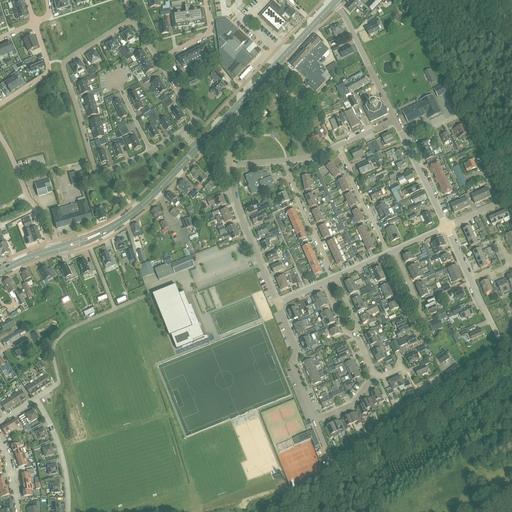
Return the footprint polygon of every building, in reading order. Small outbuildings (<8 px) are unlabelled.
[(13,8),(23,5),(21,0),(18,0),(15,1),(14,0),(9,0),(10,3),(11,3),(13,8)] [(62,9),(59,0),(50,0),(51,4),(55,3),(57,10),(62,9)] [(66,0),(59,0),(62,9),(68,7),(66,0)] [(351,11),(361,0),(352,0),(346,7),(346,8),(350,12),(351,11)] [(382,0),(371,0),(367,6),(372,11),(382,0)] [(271,3),(284,15),(285,13),(291,18),(292,18),(293,18),(294,17),(293,16),(295,14),(294,13),(296,12),(292,8),(292,9),(288,5),(285,8),(284,6),(281,9),(273,1),(271,3)] [(282,17),(284,15),(271,3),(269,5),(259,16),(277,34),(282,29),(283,30),(285,28),(284,27),(288,23),(288,22),(282,17)] [(15,14),(25,10),(24,8),(23,5),(13,8),(15,14)] [(15,14),(17,19),(27,16),(25,10),(15,14)] [(180,13),(173,14),(175,28),(178,27),(178,26),(182,25),(182,27),(182,25),(186,25),(186,26),(189,26),(190,26),(190,24),(194,24),(194,26),(194,25),(197,25),(197,23),(201,22),(201,24),(205,24),(203,10),(195,11),(195,12),(181,15),(180,13)] [(372,26),(366,29),(369,35),(379,31),(377,26),(380,25),(377,19),(370,23),(372,26)] [(227,20),(215,21),(222,66),(234,81),(239,75),(239,76),(260,52),(237,31),(239,30),(227,20)] [(167,22),(160,23),(162,34),(169,33),(167,22)] [(339,24),(331,28),(335,36),(343,32),(339,24)] [(127,43),(135,38),(130,31),(128,32),(127,31),(124,33),(125,34),(122,35),(127,43)] [(26,46),(35,42),(33,36),(23,40),(26,46)] [(305,45),(304,51),(317,63),(318,62),(329,50),(322,43),(323,42),(317,36),(314,36),(305,45)] [(111,53),(119,48),(114,40),(112,42),(112,41),(108,43),(109,44),(107,45),(111,53)] [(4,45),(8,54),(13,52),(15,55),(17,54),(14,48),(12,49),(9,42),(4,45)] [(35,42),(26,46),(28,51),(37,47),(35,42)] [(0,48),(3,56),(8,54),(4,45),(0,46),(0,48)] [(202,46),(197,49),(202,58),(207,55),(208,56),(211,54),(206,45),(203,47),(202,46)] [(353,53),(350,45),(339,50),(343,58),(353,53)] [(127,54),(123,48),(120,50),(124,57),(128,55),(127,54)] [(197,49),(193,51),(197,60),(202,58),(197,49)] [(134,56),(137,60),(146,55),(144,53),(145,53),(144,50),(143,51),(143,50),(138,53),(136,50),(134,51),(131,53),(133,57),(134,56)] [(193,51),(188,54),(193,63),(197,60),(193,51)] [(317,63),(304,51),(291,65),(295,69),(310,82),(308,85),(316,92),(326,80),(330,76),(330,75),(326,72),(327,71),(318,62),(317,63)] [(92,53),(89,55),(90,56),(87,57),(92,65),(100,60),(95,52),(93,53),(92,53)] [(188,54),(183,56),(188,65),(193,63),(188,54)] [(137,60),(140,65),(149,59),(147,56),(147,57),(146,55),(137,60)] [(183,56),(178,59),(179,61),(176,62),(178,65),(178,66),(179,66),(180,68),(182,67),(183,68),(188,65),(183,56)] [(33,57),(24,61),(26,65),(28,64),(32,72),(36,70),(39,69),(43,67),(39,60),(36,62),(35,62),(33,57)] [(140,65),(143,70),(151,64),(150,63),(151,62),(149,59),(140,65)] [(72,66),(77,74),(85,69),(80,62),(78,63),(77,62),(74,64),(74,65),(72,66)] [(330,73),(339,67),(335,62),(326,68),(330,73)] [(151,64),(143,70),(146,74),(154,69),(154,68),(155,68),(153,66),(152,66),(151,64)] [(181,70),(176,72),(182,81),(186,78),(181,70)] [(213,73),(211,74),(211,77),(210,78),(215,82),(213,84),(216,86),(211,91),(212,91),(210,92),(210,94),(212,95),(213,95),(214,94),(218,97),(222,93),(220,91),(225,86),(221,81),(224,78),(219,73),(219,74),(215,70),(213,73)] [(427,74),(431,83),(437,80),(433,71),(427,74)] [(344,83),(336,87),(342,98),(345,96),(350,94),(369,83),(367,78),(365,78),(364,79),(363,77),(361,73),(354,78),(353,77),(351,78),(351,79),(344,83)] [(9,79),(16,89),(21,85),(15,76),(10,80),(9,79)] [(150,90),(152,92),(164,84),(163,83),(164,83),(162,81),(160,78),(152,84),(153,87),(150,90)] [(16,89),(9,79),(4,82),(11,92),(16,89)] [(79,88),(80,90),(89,86),(87,81),(78,85),(77,85),(78,88),(79,88)] [(164,84),(152,92),(153,93),(157,92),(159,95),(167,90),(166,87),(165,84),(164,85),(164,84)] [(434,89),(438,98),(438,97),(438,96),(448,91),(448,93),(449,92),(444,84),(434,89)] [(89,86),(80,90),(80,92),(81,95),(82,95),(91,92),(89,86)] [(132,100),(134,103),(140,100),(136,92),(130,95),(130,96),(130,97),(131,100),(132,100)] [(408,123),(421,117),(421,116),(426,114),(427,115),(427,116),(429,118),(428,119),(441,113),(441,112),(439,110),(440,110),(440,109),(439,110),(432,95),(432,94),(420,101),(421,102),(402,111),(408,124),(409,124),(408,123)] [(85,105),(95,102),(94,96),(83,99),(85,105)] [(106,105),(113,101),(111,97),(105,100),(106,105)] [(347,100),(352,108),(357,105),(353,97),(347,100)] [(162,103),(165,106),(171,101),(169,98),(162,103)] [(364,108),(371,122),(388,114),(381,101),(377,103),(373,103),(372,103),(370,99),(363,102),(365,107),(364,108)] [(117,111),(124,108),(122,105),(123,104),(121,101),(120,101),(120,100),(113,103),(117,111)] [(140,100),(134,103),(135,107),(134,107),(136,111),(137,110),(138,111),(144,108),(140,100)] [(337,103),(337,104),(334,105),(337,110),(340,109),(343,107),(340,101),(337,103)] [(95,102),(85,105),(87,111),(97,108),(95,102)] [(141,112),(144,115),(151,110),(148,107),(141,112)] [(97,108),(87,111),(88,117),(99,114),(97,108)] [(125,111),(124,108),(117,111),(121,119),(128,116),(127,115),(128,115),(126,111),(125,111)] [(183,119),(185,118),(179,109),(173,112),(179,121),(180,121),(181,121),(184,119),(183,119)] [(359,125),(352,110),(345,114),(352,128),(359,125)] [(339,115),(343,123),(347,122),(344,113),(339,115)] [(334,130),(342,127),(339,117),(330,121),(334,130)] [(91,127),(102,124),(100,118),(90,121),(91,127)] [(168,130),(171,128),(172,127),(167,118),(161,121),(166,130),(168,129),(168,130)] [(103,130),(102,124),(91,127),(93,133),(103,130)] [(471,135),(468,129),(465,131),(462,126),(462,125),(454,129),(456,133),(455,134),(457,138),(458,138),(460,137),(464,135),(466,138),(471,135)] [(154,126),(148,129),(153,139),(155,138),(155,139),(158,137),(158,136),(159,135),(154,126)] [(317,141),(318,142),(322,140),(321,137),(321,136),(322,135),(319,129),(315,130),(316,134),(307,138),(310,144),(317,141)] [(103,130),(93,133),(95,139),(105,136),(103,130)] [(449,141),(451,146),(453,145),(457,151),(459,150),(455,141),(452,136),(450,137),(448,132),(441,136),(444,143),(449,141)] [(382,142),(384,146),(396,141),(394,134),(391,136),(390,133),(382,137),(384,141),(382,142)] [(105,137),(98,140),(101,146),(107,143),(105,137)] [(134,150),(136,149),(136,150),(140,148),(139,147),(141,147),(136,137),(130,140),(128,137),(125,139),(128,146),(132,144),(134,150)] [(423,140),(425,143),(419,146),(419,147),(418,148),(420,151),(429,147),(426,142),(430,140),(429,137),(423,140)] [(120,147),(124,145),(122,139),(109,144),(111,148),(113,148),(116,157),(118,157),(118,158),(122,156),(121,155),(123,155),(120,147)] [(371,143),(376,154),(381,151),(376,140),(371,143)] [(373,155),(376,154),(371,143),(367,144),(373,155)] [(351,152),(354,159),(363,155),(362,153),(365,151),(363,147),(360,148),(351,152)] [(423,156),(431,152),(429,147),(420,151),(421,154),(423,154),(423,156)] [(101,163),(103,163),(103,164),(107,163),(106,162),(108,161),(105,151),(104,151),(104,150),(103,149),(101,149),(102,152),(98,153),(100,160),(101,163)] [(395,161),(404,157),(401,150),(398,152),(397,149),(394,151),(393,150),(385,153),(387,158),(390,157),(391,159),(393,158),(395,161)] [(431,152),(423,156),(424,156),(423,157),(424,160),(425,159),(426,161),(432,158),(432,159),(433,161),(440,158),(439,156),(436,157),(433,151),(431,152)] [(379,168),(382,167),(379,159),(382,158),(379,152),(373,155),(379,168)] [(407,164),(404,157),(395,161),(397,165),(398,168),(400,168),(400,169),(408,165),(407,164)] [(467,172),(476,168),(473,160),(464,164),(467,172)] [(363,165),(358,167),(361,174),(371,169),(367,161),(363,163),(363,165)] [(430,170),(431,172),(440,167),(438,162),(430,166),(431,168),(431,170),(430,170)] [(331,173),(336,168),(332,163),(326,167),(331,173)] [(467,184),(459,166),(452,169),(460,187),(467,184)] [(435,176),(442,172),(440,167),(431,172),(432,173),(434,173),(435,176)] [(197,179),(198,181),(198,180),(201,183),(203,181),(204,180),(206,178),(207,177),(203,172),(202,173),(196,168),(191,173),(194,176),(194,177),(195,179),(197,179)] [(340,174),(336,168),(331,173),(335,178),(340,174)] [(374,174),(376,178),(378,182),(383,179),(384,177),(384,176),(387,174),(387,173),(385,169),(377,173),(374,174)] [(88,170),(76,174),(78,181),(90,177),(88,170)] [(76,174),(76,171),(68,173),(72,185),(79,183),(78,181),(76,174)] [(248,174),(245,176),(246,179),(247,179),(249,185),(248,186),(252,195),(261,190),(262,192),(272,188),(271,186),(274,185),(271,176),(269,176),(268,173),(262,171),(259,173),(258,172),(256,173),(255,172),(248,175),(248,174)] [(445,177),(442,172),(435,176),(436,178),(435,179),(435,180),(436,181),(445,177)] [(407,181),(414,178),(412,173),(406,175),(405,174),(400,177),(397,178),(399,182),(402,180),(406,178),(407,181)] [(365,180),(367,182),(367,183),(376,178),(374,174),(365,179),(365,180)] [(438,183),(439,186),(447,182),(445,177),(436,181),(436,183),(437,183),(438,183)] [(338,181),(341,187),(347,184),(344,178),(338,181)] [(47,194),(47,193),(52,192),(51,188),(51,187),(49,179),(39,182),(35,183),(36,186),(38,196),(47,194)] [(183,180),(179,185),(181,187),(180,188),(183,192),(184,191),(187,194),(190,191),(189,190),(191,188),(183,180)] [(203,186),(207,190),(206,191),(208,193),(209,192),(210,192),(216,187),(209,180),(203,186)] [(447,182),(439,186),(441,188),(440,189),(439,189),(440,191),(449,187),(447,182)] [(347,184),(341,187),(338,188),(339,191),(342,189),(343,193),(350,190),(347,184)] [(392,193),(397,191),(400,189),(398,184),(390,188),(392,193)] [(403,192),(405,196),(409,194),(409,195),(420,189),(417,184),(406,189),(407,190),(403,192)] [(384,185),(376,188),(377,191),(370,194),(373,200),(383,196),(380,190),(385,188),(384,185)] [(449,187),(440,191),(441,193),(442,192),(443,193),(444,195),(452,192),(449,187)] [(199,194),(195,189),(189,196),(193,200),(199,194)] [(481,191),(485,199),(491,197),(487,189),(481,191)] [(475,192),(476,194),(480,202),(485,199),(481,191),(479,192),(478,190),(475,192)] [(418,193),(414,195),(415,198),(413,199),(415,203),(426,198),(422,191),(418,193)] [(468,196),(470,199),(472,198),(475,204),(480,202),(476,194),(474,195),(472,192),(470,193),(467,194),(468,196)] [(175,205),(179,202),(180,200),(177,196),(176,197),(171,193),(166,198),(171,203),(172,202),(175,205)] [(278,196),(282,204),(279,205),(281,210),(288,207),(286,202),(289,201),(286,193),(278,196)] [(348,202),(354,199),(351,193),(345,196),(348,202)] [(313,197),(312,194),(308,196),(306,197),(308,202),(317,199),(316,196),(313,197)] [(467,200),(470,199),(468,196),(467,194),(462,196),(464,199),(461,201),(465,209),(470,206),(467,200)] [(227,203),(224,196),(223,197),(214,200),(213,201),(212,198),(213,197),(207,199),(209,206),(210,205),(216,203),(217,206),(221,205),(221,206),(227,203)] [(60,208),(59,208),(51,210),(57,229),(72,225),(76,224),(91,220),(86,201),(85,201),(85,197),(77,199),(78,203),(60,208)] [(379,214),(388,210),(385,204),(391,201),(389,198),(377,204),(378,207),(376,208),(379,214)] [(456,203),(459,211),(465,209),(461,201),(460,198),(458,199),(459,201),(456,203)] [(318,201),(317,199),(308,202),(311,208),(317,205),(315,202),(318,201)] [(356,205),(354,199),(348,202),(345,203),(346,206),(349,205),(350,208),(356,205)] [(267,203),(260,207),(257,201),(246,206),(247,207),(246,207),(248,213),(249,212),(249,213),(259,209),(260,212),(269,208),(267,203)] [(459,211),(456,203),(454,204),(453,202),(450,204),(448,205),(449,209),(451,208),(454,214),(459,211)] [(98,221),(106,218),(102,207),(95,209),(96,212),(97,215),(95,216),(96,218),(97,218),(98,221)] [(157,220),(163,216),(158,208),(152,212),(157,220)] [(175,209),(170,213),(176,218),(180,214),(175,209)] [(216,217),(217,220),(223,217),(230,214),(227,209),(221,212),(222,215),(219,216),(216,217)] [(312,212),(315,217),(321,215),(323,214),(322,211),(320,212),(318,209),(312,212)] [(352,212),(355,218),(361,215),(358,209),(352,212)] [(297,215),(294,210),(291,211),(287,213),(290,218),(297,215)] [(391,216),(388,210),(379,214),(382,220),(384,219),(385,222),(397,216),(396,214),(391,216)] [(500,213),(503,220),(509,217),(506,210),(500,213)] [(429,212),(422,215),(427,225),(433,222),(430,217),(431,217),(429,212)] [(494,215),(498,222),(503,220),(500,213),(494,215)] [(230,214),(223,217),(217,220),(219,224),(217,225),(218,226),(217,226),(218,229),(224,227),(223,224),(222,223),(222,221),(224,220),(225,223),(232,220),(230,214)] [(261,222),(263,221),(262,218),(260,214),(258,215),(251,218),(254,224),(260,222),(261,222)] [(290,218),(292,224),(299,221),(297,215),(290,218)] [(321,215),(315,217),(317,223),(323,220),(321,215)] [(361,215),(355,218),(352,219),(353,222),(356,221),(357,224),(364,221),(361,215)] [(492,225),(498,222),(494,215),(489,218),(492,225)] [(190,218),(183,221),(186,228),(193,226),(190,218)] [(32,224),(30,220),(23,222),(25,227),(27,226),(29,229),(32,228),(31,225),(32,224)] [(164,230),(162,231),(163,234),(169,230),(164,221),(161,224),(164,230)] [(295,229),(302,226),(299,221),(292,224),(295,229)] [(138,224),(131,226),(133,234),(134,234),(135,238),(145,234),(143,231),(141,231),(138,224)] [(230,234),(237,231),(236,229),(237,228),(236,226),(235,226),(234,225),(228,228),(226,229),(227,232),(229,231),(230,234)] [(321,233),(328,230),(330,229),(329,227),(327,228),(325,225),(319,227),(321,233)] [(350,234),(358,232),(356,225),(348,228),(350,234)] [(256,230),(259,237),(265,234),(266,235),(269,234),(267,231),(266,226),(263,228),(256,230)] [(304,232),(302,226),(295,229),(296,232),(293,233),(294,236),(297,235),(304,232)] [(358,229),(360,235),(366,232),(364,226),(358,229)] [(390,236),(392,242),(400,238),(395,226),(386,230),(389,237),(390,236)] [(463,229),(466,235),(473,232),(470,226),(463,229)] [(32,228),(29,229),(23,231),(26,239),(24,240),(26,245),(27,245),(30,244),(29,244),(32,243),(31,243),(34,242),(34,243),(35,242),(35,243),(37,242),(38,241),(39,242),(41,241),(41,240),(36,227),(32,228)] [(9,248),(6,242),(5,240),(4,241),(2,235),(0,229),(0,253),(1,255),(9,252),(8,248),(9,248)] [(330,236),(328,230),(321,233),(324,239),(330,236)] [(237,231),(230,234),(224,236),(225,239),(231,237),(232,239),(239,237),(239,236),(239,235),(238,233),(237,231)] [(190,239),(189,240),(194,250),(202,246),(195,232),(189,235),(190,239)] [(304,232),(297,235),(299,240),(297,241),(298,244),(303,242),(302,239),(306,237),(304,232)] [(366,232),(360,235),(363,240),(369,237),(366,232)] [(473,232),(466,235),(468,241),(475,238),(473,232)] [(363,240),(365,246),(372,243),(369,237),(363,240)] [(442,237),(435,240),(436,242),(431,244),(436,254),(442,251),(440,248),(444,246),(444,245),(446,245),(442,237)] [(475,245),(478,244),(475,238),(468,241),(471,247),(475,245)] [(118,244),(116,245),(118,251),(119,251),(119,252),(120,253),(122,252),(123,251),(122,250),(128,248),(126,243),(124,243),(122,239),(117,240),(118,244)] [(267,241),(262,243),(265,251),(270,248),(270,250),(273,248),(272,245),(271,246),(269,240),(267,241)] [(327,243),(330,248),(336,245),(334,240),(327,243)] [(372,243),(365,246),(368,251),(374,248),(372,243)] [(481,243),(478,244),(475,245),(477,250),(473,252),(475,257),(483,254),(487,252),(486,249),(481,251),(480,249),(483,247),(481,243)] [(305,253),(312,250),(310,245),(303,248),(305,253)] [(330,248),(332,254),(339,251),(336,245),(330,248)] [(131,249),(126,251),(129,261),(134,259),(135,262),(137,261),(133,248),(131,249)] [(305,253),(307,259),(314,256),(312,250),(305,253)] [(332,254),(335,259),(341,257),(339,251),(332,254)] [(105,253),(105,252),(101,254),(100,255),(104,265),(107,264),(109,268),(116,265),(112,256),(109,257),(107,252),(105,253)] [(276,260),(279,259),(276,252),(267,255),(269,261),(275,259),(276,260)] [(423,254),(418,257),(419,260),(427,256),(425,252),(422,253),(423,254)] [(415,258),(414,255),(412,256),(410,254),(403,257),(406,263),(413,260),(413,259),(415,258)] [(441,258),(443,264),(451,261),(448,254),(441,258)] [(475,257),(478,263),(485,260),(483,254),(475,257)] [(167,265),(155,270),(159,280),(184,270),(194,266),(191,256),(167,266),(167,265)] [(307,259),(310,264),(317,261),(314,256),(307,259)] [(341,257),(335,259),(338,265),(344,262),(341,257)] [(485,260),(478,263),(481,269),(488,266),(485,260)] [(86,261),(79,263),(83,274),(88,272),(88,274),(95,271),(92,263),(87,265),(86,261)] [(309,271),(312,270),(319,267),(317,261),(310,264),(307,266),(309,271)] [(145,277),(153,274),(150,262),(144,264),(139,266),(143,277),(145,277)] [(272,267),(274,273),(284,270),(282,266),(281,263),(272,267)] [(66,264),(59,268),(61,271),(60,271),(62,275),(63,275),(65,278),(69,276),(70,279),(77,276),(73,266),(68,268),(66,264)] [(408,269),(411,275),(419,271),(418,268),(416,265),(408,269)] [(52,269),(48,271),(46,266),(39,270),(44,280),(49,277),(50,279),(56,276),(52,269)] [(449,273),(451,276),(459,273),(456,266),(447,270),(445,271),(447,275),(449,273)] [(322,272),(319,267),(312,270),(315,275),(322,272)] [(373,277),(383,273),(380,267),(377,268),(377,267),(372,269),(373,270),(374,274),(371,275),(373,277)] [(28,282),(30,281),(32,280),(28,270),(27,271),(26,270),(25,271),(25,272),(21,273),(22,275),(21,276),(24,281),(25,281),(25,282),(27,281),(28,282)] [(419,271),(411,275),(413,281),(422,277),(419,271)] [(386,279),(383,273),(373,277),(374,281),(377,279),(378,282),(386,279)] [(462,280),(459,273),(451,276),(452,279),(450,281),(451,284),(454,283),(462,280)] [(361,279),(354,283),(352,280),(345,283),(347,289),(355,285),(357,285),(365,281),(363,275),(360,276),(361,279)] [(277,279),(279,285),(286,282),(285,279),(284,276),(277,279)] [(298,277),(286,282),(279,285),(281,290),(289,287),(287,285),(293,282),(294,284),(297,282),(297,283),(301,282),(298,277)] [(502,294),(509,291),(507,284),(505,280),(505,279),(497,283),(499,287),(500,291),(497,292),(500,298),(503,296),(502,294)] [(19,296),(15,290),(10,280),(4,283),(7,287),(6,288),(6,287),(5,288),(4,289),(5,291),(7,292),(8,291),(8,292),(10,295),(11,296),(14,299),(16,298),(19,304),(20,306),(25,303),(21,295),(19,296)] [(493,293),(497,291),(496,290),(495,289),(493,284),(490,286),(487,280),(480,283),(485,294),(492,291),(493,293)] [(33,296),(30,291),(26,283),(22,285),(28,298),(33,296)] [(416,287),(419,292),(426,289),(424,283),(416,287)] [(381,295),(391,290),(388,284),(380,288),(382,291),(379,292),(381,295)] [(176,285),(153,295),(170,336),(171,336),(175,334),(181,348),(196,342),(195,341),(197,341),(197,342),(205,339),(204,336),(200,327),(198,321),(192,305),(190,306),(184,292),(180,294),(176,285)] [(355,285),(347,289),(350,295),(358,291),(359,291),(357,285),(355,285)] [(426,289),(419,292),(421,298),(425,296),(426,297),(431,295),(429,291),(430,290),(429,287),(426,289)] [(443,291),(441,288),(438,289),(434,291),(435,294),(436,294),(437,296),(442,293),(444,292),(443,291)] [(463,296),(464,296),(461,289),(459,290),(456,292),(455,289),(448,292),(451,297),(454,295),(456,299),(459,298),(460,300),(464,299),(463,296)] [(371,295),(369,290),(361,293),(363,296),(368,294),(371,299),(373,298),(371,295)] [(393,296),(391,290),(381,295),(382,298),(384,297),(386,300),(393,296)] [(317,303),(325,299),(322,293),(314,297),(312,298),(314,304),(317,303)] [(355,306),(363,303),(365,302),(364,299),(361,300),(360,297),(352,300),(355,306)] [(428,303),(424,305),(428,312),(429,311),(431,315),(436,313),(437,312),(435,309),(437,308),(434,302),(435,302),(434,298),(427,301),(428,303)] [(324,310),(323,307),(327,305),(325,299),(317,303),(314,304),(317,309),(318,312),(324,310)] [(384,307),(382,304),(377,307),(379,312),(381,316),(386,314),(384,309),(385,310),(389,308),(391,311),(399,308),(396,302),(388,305),(384,307)] [(365,309),(363,303),(355,306),(357,312),(365,309)] [(452,310),(446,312),(448,317),(450,316),(454,314),(454,316),(460,313),(462,318),(466,317),(467,319),(472,317),(471,314),(473,314),(470,307),(461,311),(460,309),(459,306),(452,310)] [(290,315),(298,312),(296,307),(288,310),(290,315)] [(377,307),(369,310),(366,312),(367,314),(360,318),(363,324),(367,322),(368,325),(376,321),(374,318),(373,319),(371,315),(379,312),(377,307)] [(93,308),(88,311),(88,312),(83,315),(84,317),(94,312),(93,308)] [(297,318),(298,321),(300,320),(306,317),(310,315),(309,313),(305,315),(303,315),(301,310),(298,312),(290,315),(292,320),(297,318)] [(330,311),(325,313),(324,310),(318,312),(319,315),(322,321),(325,320),(332,316),(330,311)] [(441,320),(447,317),(445,313),(439,316),(434,318),(435,322),(429,325),(433,332),(442,327),(439,321),(441,320)] [(300,320),(298,321),(294,322),(295,325),(294,325),(296,330),(304,327),(308,325),(306,320),(307,320),(311,318),(310,315),(306,317),(300,320)] [(335,322),(332,316),(325,320),(322,321),(325,327),(317,330),(318,333),(326,330),(332,327),(331,324),(335,322)] [(11,328),(15,326),(11,319),(0,325),(3,331),(6,329),(7,331),(11,328)] [(397,325),(398,328),(406,324),(404,319),(398,321),(397,319),(391,321),(393,326),(397,325)] [(406,324),(398,328),(399,331),(396,333),(399,338),(404,335),(403,333),(409,330),(406,324)] [(311,329),(306,331),(304,327),(296,330),(298,335),(305,332),(306,335),(312,332),(317,330),(316,327),(311,329)] [(333,330),(332,327),(326,330),(318,333),(320,336),(326,333),(327,335),(331,334),(332,337),(340,334),(338,328),(333,330)] [(368,341),(379,336),(377,331),(375,327),(370,330),(371,333),(365,335),(366,336),(365,336),(366,339),(367,339),(368,341)] [(23,328),(17,331),(20,337),(21,337),(26,334),(23,328)] [(469,333),(467,333),(467,334),(470,340),(472,339),(482,334),(479,328),(476,330),(469,333)] [(12,329),(0,336),(0,340),(14,333),(12,329)] [(10,343),(20,337),(17,331),(1,341),(5,347),(10,343)] [(313,340),(311,336),(313,335),(312,332),(306,335),(307,337),(300,340),(302,345),(310,342),(313,340)] [(377,346),(383,344),(381,340),(379,336),(368,341),(370,346),(376,343),(377,346)] [(402,338),(398,340),(400,346),(405,344),(408,343),(410,345),(418,342),(415,336),(410,338),(408,336),(402,338)] [(17,347),(13,349),(18,357),(28,350),(26,346),(29,343),(26,338),(20,342),(15,344),(17,347)] [(314,343),(313,340),(310,342),(302,345),(305,350),(311,347),(312,350),(318,347),(317,344),(316,343),(314,343)] [(396,341),(391,343),(395,353),(401,350),(396,341)] [(375,357),(386,352),(384,347),(383,344),(377,346),(378,349),(373,352),(375,357)] [(337,351),(338,354),(347,350),(345,345),(339,347),(337,345),(332,347),(334,353),(337,351)] [(347,350),(338,354),(340,357),(336,358),(339,363),(345,361),(350,358),(349,356),(350,355),(347,350)] [(386,352),(375,357),(378,362),(384,359),(385,362),(393,359),(391,356),(388,358),(386,352)] [(418,361),(418,360),(420,359),(417,352),(407,357),(410,363),(416,361),(418,361)] [(442,363),(445,361),(441,354),(437,357),(442,363)] [(0,368),(2,373),(6,371),(9,376),(11,374),(14,378),(17,377),(14,372),(13,372),(8,363),(5,364),(1,358),(0,358),(0,368)] [(303,362),(305,368),(319,362),(318,360),(313,362),(312,359),(303,362)] [(338,364),(334,366),(336,369),(342,367),(344,371),(345,371),(355,366),(354,365),(355,365),(354,362),(353,362),(352,361),(345,364),(343,365),(342,364),(342,363),(338,364)] [(319,362),(305,368),(308,374),(317,370),(316,367),(320,365),(319,362)] [(461,370),(457,364),(446,372),(450,378),(461,370)] [(427,372),(424,365),(422,367),(415,370),(418,377),(422,375),(422,376),(423,376),(426,375),(426,373),(427,372)] [(345,371),(344,371),(345,373),(348,372),(349,375),(350,375),(357,372),(355,366),(345,371)] [(310,380),(324,374),(323,371),(318,373),(317,370),(308,374),(310,380)] [(346,382),(343,383),(345,387),(348,392),(350,390),(349,387),(350,386),(349,385),(350,385),(358,381),(357,378),(360,377),(359,376),(360,375),(359,372),(358,373),(357,372),(350,375),(347,376),(349,380),(348,380),(349,381),(346,382)] [(325,377),(324,374),(310,380),(313,385),(322,382),(320,379),(325,377)] [(43,376),(41,378),(46,386),(51,383),(46,375),(44,376),(43,376)] [(395,378),(394,378),(399,387),(404,385),(405,388),(411,385),(408,380),(403,382),(400,377),(398,378),(397,378),(397,377),(396,377),(395,377),(395,378)] [(38,380),(36,381),(41,389),(46,386),(41,378),(38,380)] [(399,387),(394,378),(393,378),(393,379),(392,380),(389,382),(392,387),(386,389),(389,395),(395,392),(393,390),(399,387)] [(33,383),(30,384),(36,393),(41,389),(36,381),(34,382),(33,383)] [(36,393),(30,384),(25,388),(30,396),(36,393)] [(337,386),(335,387),(340,400),(346,397),(342,388),(339,390),(337,386)] [(331,395),(335,402),(340,400),(335,387),(332,388),(333,392),(330,394),(331,395)] [(19,392),(16,394),(21,402),(26,398),(21,390),(19,392)] [(374,405),(379,403),(378,400),(381,399),(377,391),(375,391),(373,393),(371,393),(374,399),(371,400),(373,404),(374,405)] [(335,404),(335,402),(331,395),(328,396),(326,392),(324,394),(330,406),(335,404)] [(11,397),(16,405),(21,402),(16,394),(11,397)] [(330,406),(324,394),(321,395),(323,399),(320,400),(324,409),(330,406)] [(411,395),(402,396),(403,403),(412,402),(411,395)] [(9,398),(5,400),(11,408),(16,405),(11,397),(9,398)] [(375,409),(374,405),(373,404),(370,405),(368,399),(366,400),(365,399),(363,401),(362,402),(363,404),(368,414),(371,412),(372,414),(376,412),(375,409)] [(0,403),(0,404),(2,407),(5,412),(11,408),(5,400),(2,402),(0,403)] [(358,414),(360,418),(362,423),(365,422),(363,418),(369,416),(368,414),(363,404),(362,404),(360,406),(358,407),(361,413),(358,414)] [(35,412),(35,411),(30,414),(28,412),(18,418),(24,427),(27,425),(24,421),(28,418),(31,422),(38,418),(37,417),(37,416),(37,415),(36,414),(36,413),(35,412)] [(360,418),(357,419),(354,413),(352,414),(350,414),(348,415),(353,424),(356,423),(357,425),(362,423),(360,418)] [(353,424),(348,415),(347,415),(345,417),(343,418),(346,424),(343,425),(346,431),(351,428),(350,425),(353,424)] [(11,423),(16,430),(21,427),(16,419),(11,423)] [(332,423),(338,436),(342,434),(342,433),(346,431),(345,431),(346,431),(343,425),(340,426),(338,421),(332,423)] [(6,426),(11,433),(16,430),(11,423),(6,426)] [(338,436),(332,423),(327,426),(330,431),(327,432),(330,439),(334,437),(338,436)] [(11,433),(6,426),(1,429),(6,436),(11,433)] [(32,429),(30,430),(32,435),(32,434),(36,433),(39,440),(47,437),(46,436),(46,435),(46,434),(46,433),(46,432),(45,431),(45,430),(44,430),(43,430),(40,431),(37,426),(32,429)] [(298,436),(301,443),(312,439),(315,447),(319,445),(315,434),(314,434),(313,431),(313,430),(298,436)] [(13,452),(14,452),(21,449),(20,446),(22,445),(20,439),(13,441),(12,441),(14,445),(11,446),(13,452)] [(53,455),(52,454),(53,453),(53,452),(53,451),(53,450),(52,449),(52,448),(51,448),(50,448),(47,449),(45,443),(39,446),(40,449),(42,448),(45,458),(53,455)] [(22,449),(21,449),(14,452),(16,457),(24,454),(22,449)] [(26,459),(24,454),(16,457),(18,462),(26,459)] [(27,463),(26,459),(18,462),(20,468),(25,466),(26,469),(32,467),(30,462),(27,463)] [(41,469),(48,468),(49,475),(57,474),(57,473),(57,470),(57,466),(56,467),(56,466),(52,467),(51,461),(40,465),(41,469)] [(22,480),(31,479),(30,475),(34,475),(33,470),(26,471),(27,474),(21,474),(22,480)] [(59,493),(59,491),(60,490),(60,489),(60,488),(60,487),(60,486),(60,485),(59,485),(55,485),(54,480),(45,481),(45,484),(51,484),(51,488),(49,488),(49,496),(55,495),(55,493),(59,493)] [(0,492),(0,500),(7,500),(6,496),(9,496),(7,490),(6,490),(0,492)] [(24,491),(23,491),(24,497),(29,497),(29,500),(37,499),(36,495),(34,496),(34,494),(32,494),(31,491),(31,490),(24,491)] [(0,511),(12,511),(13,510),(12,500),(6,501),(7,510),(1,511),(0,511)] [(56,501),(56,500),(48,501),(48,506),(51,506),(51,511),(59,511),(60,510),(59,505),(55,505),(55,500),(56,500),(56,501)] [(35,511),(36,511),(39,511),(39,502),(33,503),(34,508),(27,508),(27,511),(35,511)]
